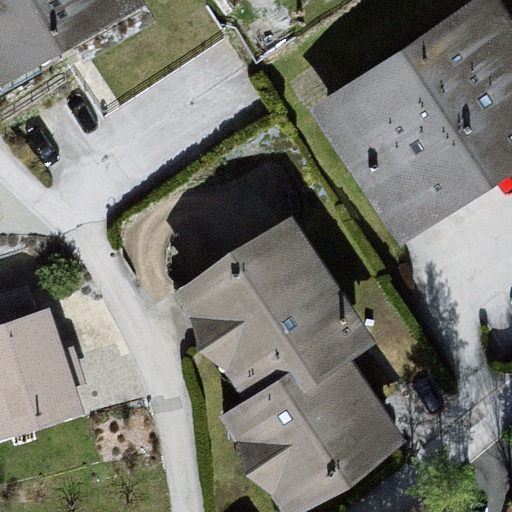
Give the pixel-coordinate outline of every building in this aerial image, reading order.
[(0,0),(0,66),(111,7),(106,0),(0,0)] [(302,127),(382,264),(511,188),(511,84),(477,25),(302,127)] [(257,217),(148,290),(213,385),(300,327),(322,312),(257,217)] [(0,307),(0,426),(37,415),(5,306),(0,307)] [(371,435),(300,327),(213,385),(186,403),(258,510),(371,435)]
